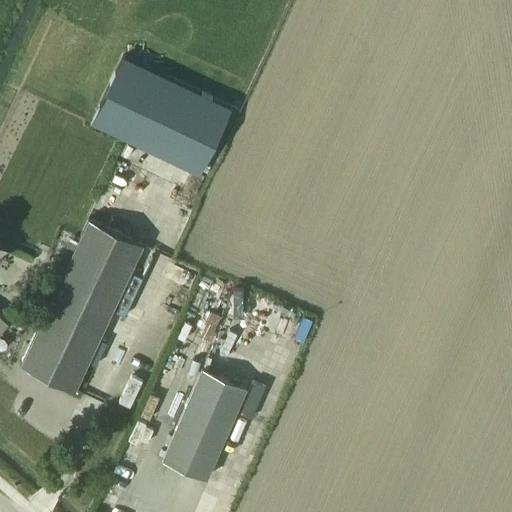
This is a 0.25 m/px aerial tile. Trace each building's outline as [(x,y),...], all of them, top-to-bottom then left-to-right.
[(199,169),(230,103),(122,52),(90,118),(124,134),(199,169)] [(124,231),(149,176),(115,160),(89,214),(124,231)] [(0,210),(12,184),(0,177),(0,210)] [(140,242),(85,218),(77,236),(19,364),(73,389),(140,242)] [(201,367),(162,457),(206,476),(246,386),(201,367)]
